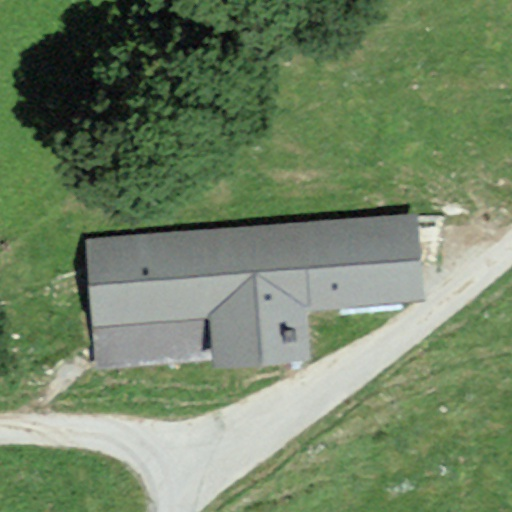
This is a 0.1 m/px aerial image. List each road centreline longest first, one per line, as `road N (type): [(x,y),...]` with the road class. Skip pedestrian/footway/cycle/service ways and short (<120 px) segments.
road 1 (residential): [(176,476),(431,311),(511,246)]
road 2 (residential): [(176,476),(154,454),(118,439),(0,430)]
